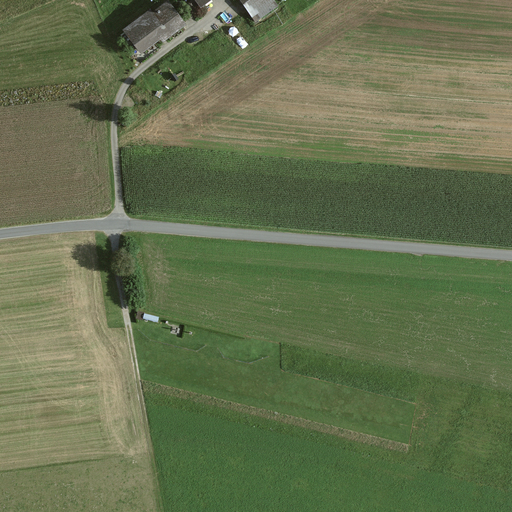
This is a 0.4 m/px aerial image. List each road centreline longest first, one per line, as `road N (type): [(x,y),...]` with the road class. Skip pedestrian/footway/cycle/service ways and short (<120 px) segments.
road 1 (unclassified): [(0,234),(121,224),(511,256)]
road 2 (track): [(160,511),(110,224)]
road 3 (track): [(220,11),(125,88),(113,135),(121,224)]
